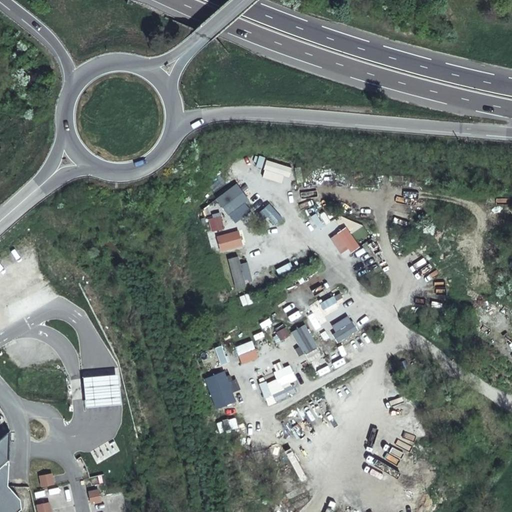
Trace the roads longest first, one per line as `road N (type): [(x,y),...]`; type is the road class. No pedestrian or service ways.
road 1 (trunk): [(174,0),(306,53),(511,109)]
road 2 (trunk): [(172,128),(188,118),(256,111),(511,132)]
road 3 (trunk): [(511,88),(412,64),(228,0)]
